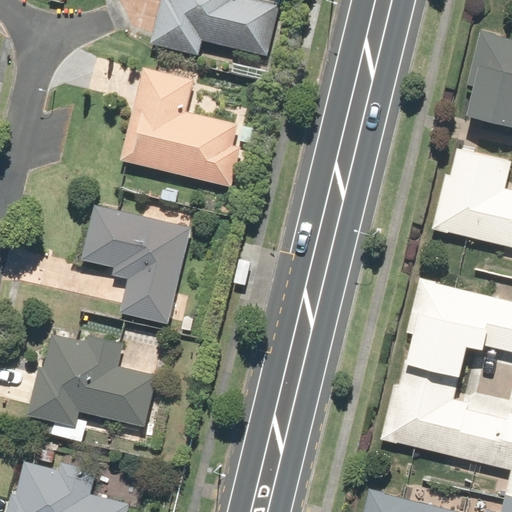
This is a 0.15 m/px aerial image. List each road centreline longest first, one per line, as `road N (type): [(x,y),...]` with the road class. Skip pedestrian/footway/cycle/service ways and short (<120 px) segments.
road 1 (secondary): [(255,511),(377,0)]
road 2 (residential): [(39,39),(0,197)]
